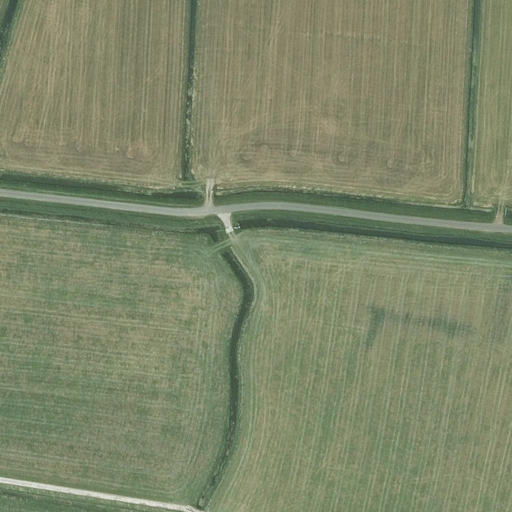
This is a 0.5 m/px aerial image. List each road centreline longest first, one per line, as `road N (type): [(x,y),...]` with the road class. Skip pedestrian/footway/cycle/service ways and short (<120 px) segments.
road 1 (unclassified): [(511,228),(287,205),(173,211),(0,192)]
road 2 (track): [(0,480),(195,511)]
